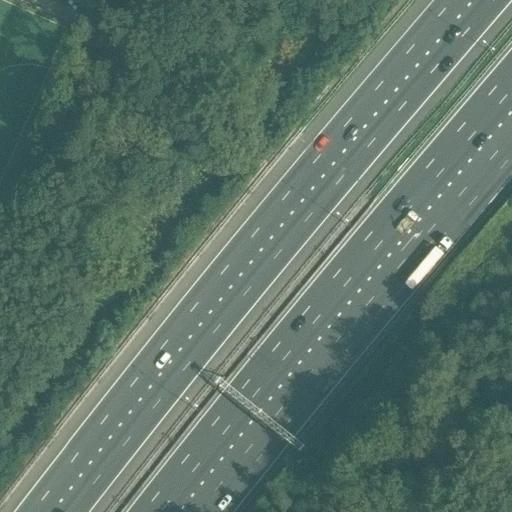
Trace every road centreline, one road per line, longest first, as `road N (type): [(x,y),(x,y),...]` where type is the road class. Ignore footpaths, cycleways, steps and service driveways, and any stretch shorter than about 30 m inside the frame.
road 1 (motorway): [(493,0),(71,511)]
road 2 (motorway): [(152,511),(511,77)]
